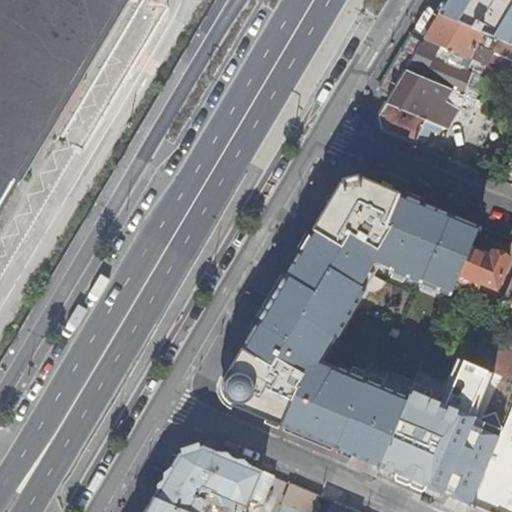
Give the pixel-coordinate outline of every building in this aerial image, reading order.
[(0,0),(0,204),(122,0),(0,0)] [(511,0),(445,0),(436,16),(499,42),(506,45),(511,34),(511,0)] [(402,74),(436,16),(424,9),(374,94),(386,101),(402,74)] [(436,16),(402,74),(466,101),(486,49),(507,58),(511,48),(506,45),(499,42),(436,16)] [(466,101),(402,74),(386,101),(375,119),(379,136),(410,148),(417,130),(440,140),(449,118),(473,128),(482,107),(466,101)] [(225,401),(380,466),(391,440),(403,413),(409,398),(410,396),(334,365),(331,371),(321,366),(329,350),(324,348),(333,332),(339,335),(367,287),(363,284),(369,271),(375,274),(381,264),(453,294),(455,291),(462,274),(473,246),(482,225),(362,174),(345,179),(319,221),(288,273),(257,324),(220,384),(225,401)] [(473,246),(462,274),(483,283),(496,289),(510,256),(507,255),(508,252),(497,247),(495,251),(493,250),(491,254),(473,246)] [(483,283),(462,274),(455,291),(476,299),(483,283)] [(511,280),(502,305),(509,308),(511,303),(511,280)] [(456,356),(476,365),(485,345),(487,338),(490,332),(471,324),(456,356)] [(487,338),(485,345),(498,351),(502,343),(511,347),(511,332),(506,330),(503,339),(495,336),(493,340),(487,338)] [(485,345),(476,365),(489,370),(511,380),(511,347),(502,343),(498,351),(485,345)] [(462,388),(471,363),(454,357),(445,382),(462,388)] [(511,384),(482,370),(463,408),(503,427),(511,407),(511,384)] [(472,504),(503,431),(412,389),(410,396),(409,398),(403,413),(380,466),(472,504)] [(261,480),(272,484),(276,476),(199,443),(184,446),(156,496),(193,511),(245,511),(247,511),(261,480)] [(315,511),(322,495),(295,484),(286,505),(302,511),(315,511)] [(193,511),(156,496),(146,511),(193,511)]
